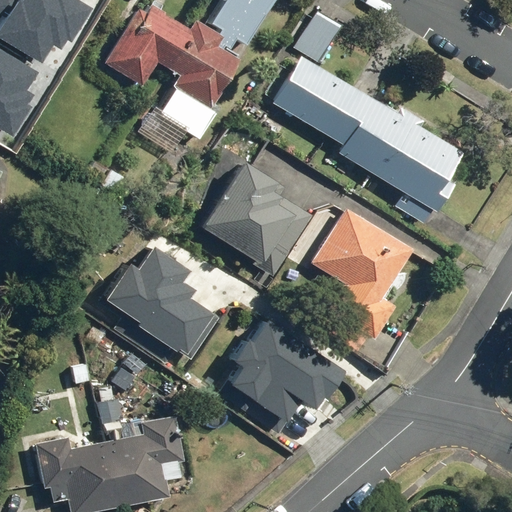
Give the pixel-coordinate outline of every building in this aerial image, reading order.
[(0,0),(0,7),(8,11),(11,6),(28,15),(36,0),(45,0),(84,21),(96,0),(0,0)] [(239,34),(250,41),(274,0),(220,0),(208,21),(196,13),(190,23),(153,0),(142,0),(105,59),(141,82),(158,56),(179,70),(160,103),(154,99),(138,128),(176,150),(190,127),(201,133),(218,105),(213,102),(243,52),(232,46),(239,34)] [(394,205),(424,223),(434,205),(439,208),(456,178),(447,173),(463,145),(318,61),(342,22),(314,6),(292,44),(300,49),(300,51),(297,54),(271,99),(343,141),(338,149),(404,188),(394,205)] [(0,58),(0,113),(26,76),(0,58)] [(277,189),(283,179),(244,153),(198,225),(271,271),(310,210),(277,189)] [(124,172),(98,155),(85,174),(112,191),(124,172)] [(346,202),(309,262),(343,283),(317,325),(362,353),(396,298),(383,290),(412,243),(346,202)] [(183,274),(189,264),(152,241),(139,260),(129,254),(104,294),(138,314),(135,319),(186,350),(213,306),(190,291),(196,282),(183,274)] [(266,307),(225,377),(284,411),(271,433),(295,447),(348,355),(266,307)] [(149,355),(133,345),(113,377),(129,387),(149,355)] [(38,435),(46,481),(67,477),(74,511),(168,495),(165,475),(184,472),(174,411),(140,417),(142,430),(75,442),(72,429),(38,435)]
